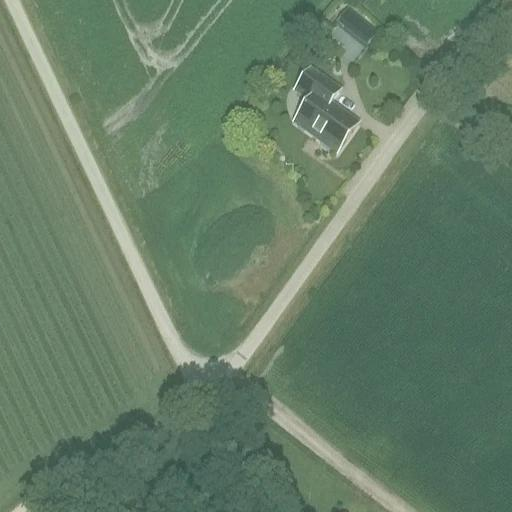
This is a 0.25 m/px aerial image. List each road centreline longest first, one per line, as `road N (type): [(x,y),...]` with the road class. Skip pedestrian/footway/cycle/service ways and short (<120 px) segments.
road 1 (unclassified): [(11,0),(204,401),(420,107),(511,16)]
road 2 (track): [(225,380),(395,511)]
road 3 (track): [(25,511),(204,401)]
